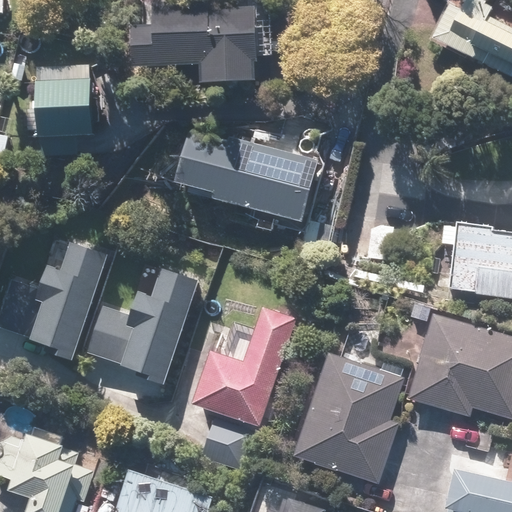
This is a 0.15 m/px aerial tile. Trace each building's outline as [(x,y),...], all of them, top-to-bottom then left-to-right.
[(511,31),(489,20),(485,29),(481,27),(488,13),(464,1),(445,40),(511,73),(511,31)] [(130,70),(195,72),(195,89),(219,90),(218,96),(240,96),(240,87),(252,87),(255,11),(132,7),(130,70)] [(34,139),(42,139),(42,160),(75,160),(75,140),(87,140),(88,69),(34,68),(34,139)] [(174,189),(209,198),(207,205),(299,228),(314,167),(188,136),(174,189)] [(511,238),(490,237),(490,231),(453,229),(452,232),(440,231),(439,250),(451,251),(448,299),(511,302),(511,238)] [(330,237),(298,236),(297,262),(329,263),(330,237)] [(41,295),(11,285),(0,318),(0,331),(27,340),(24,348),(70,363),(104,259),(57,244),(41,295)] [(127,320),(100,311),(86,354),(120,365),(118,373),(160,386),(192,286),(157,274),(149,302),(134,297),(127,320)] [(242,368),(206,356),(189,406),(256,429),(294,320),(263,309),(242,368)] [(408,401),(465,417),(467,409),(511,422),(511,342),(432,319),(408,401)] [(386,424),(401,381),(327,355),(291,456),(378,487),(399,429),(386,424)] [(253,433),(214,421),(201,460),(240,473),(253,433)] [(490,428),(466,423),(459,455),(484,460),(490,428)] [(19,436),(0,445),(0,511),(2,511),(87,511),(89,507),(75,503),(77,499),(65,494),(73,470),(55,464),(59,451),(19,436)] [(511,511),(511,485),(451,473),(443,511),(446,511),(511,511)] [(118,511),(206,511),(210,500),(129,476),(118,511)] [(320,511),(283,499),(278,511),(320,511)]
